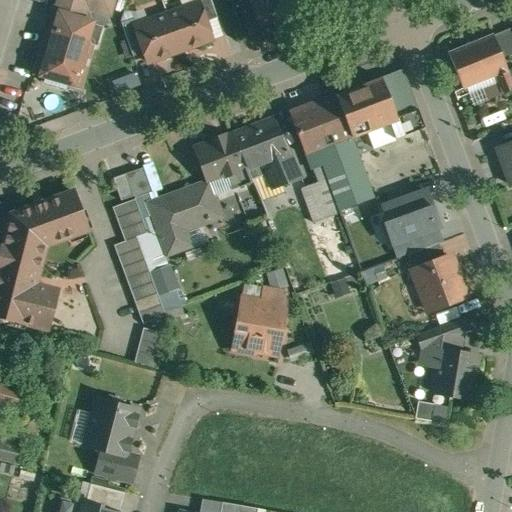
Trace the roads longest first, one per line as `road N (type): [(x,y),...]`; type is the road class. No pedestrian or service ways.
road 1 (residential): [(0,173),(406,26)]
road 2 (residential): [(493,462),(281,408),(211,400),(186,411),(172,432),(150,511)]
road 3 (residential): [(413,23),(511,309)]
